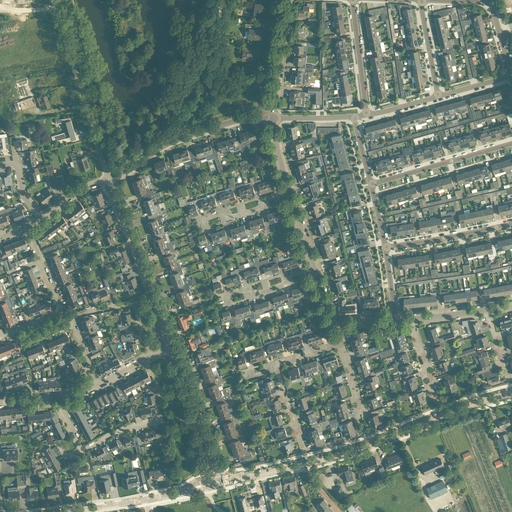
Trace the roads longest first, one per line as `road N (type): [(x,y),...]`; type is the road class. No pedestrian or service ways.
road 1 (tertiary): [(219,484),(344,453),(511,393)]
road 2 (unclassified): [(108,181),(48,0)]
road 3 (unclassified): [(108,181),(182,137),(241,119),(273,119)]
road 4 (unclassified): [(169,350),(108,181)]
road 5 (residential): [(370,181),(511,143)]
road 6 (unclassified): [(219,484),(169,350)]
road 7 (residential): [(385,247),(511,223)]
